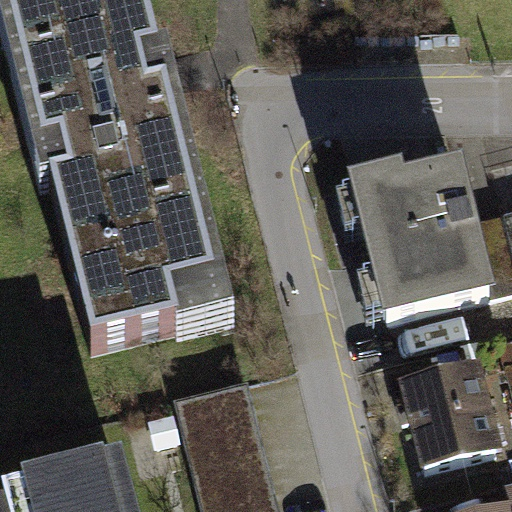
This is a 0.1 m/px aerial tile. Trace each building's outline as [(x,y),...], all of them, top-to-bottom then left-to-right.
[(100,366),(243,329),(179,78),(176,68),(166,71),(148,0),(0,0),(0,4),(51,205),(59,204),(100,366)] [(402,190),(357,201),(390,333),(511,303),(511,242),(507,224),(472,233),(461,186),(404,200),(402,190)] [(511,349),(503,352),(511,388),(511,349)] [(483,379),(408,398),(428,479),(503,460),(483,379)] [(186,411),(210,511),(281,511),(254,395),(186,411)] [(147,511),(136,468),(11,502),(14,511),(11,511),(147,511)]
